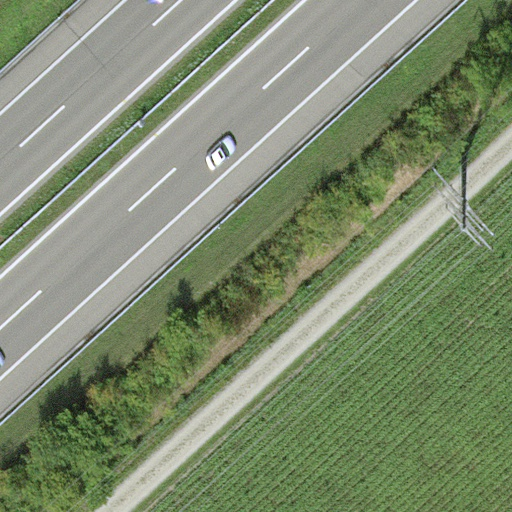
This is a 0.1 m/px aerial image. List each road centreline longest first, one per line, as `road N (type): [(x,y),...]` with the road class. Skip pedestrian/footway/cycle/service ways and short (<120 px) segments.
road 1 (track): [(116,511),(511,154)]
road 2 (motorway): [(0,331),(364,0)]
road 3 (motorway): [(185,0),(0,168)]
